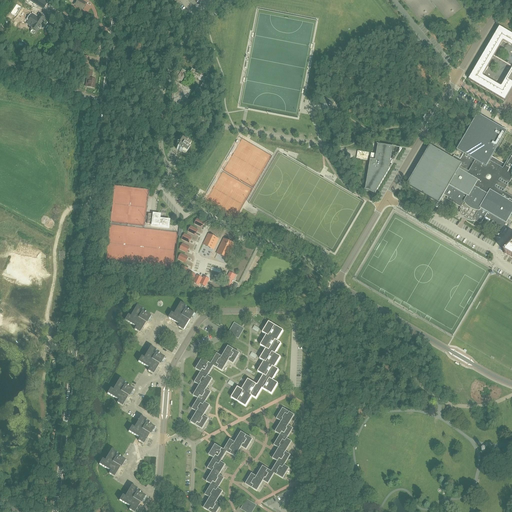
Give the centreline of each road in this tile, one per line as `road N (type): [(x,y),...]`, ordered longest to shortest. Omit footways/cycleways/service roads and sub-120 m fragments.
road 1 (tertiary): [(54,511),(103,102)]
road 2 (unclassified): [(511,383),(337,281)]
road 3 (residential): [(158,113),(177,50),(236,0)]
road 4 (unclassified): [(386,195),(455,77)]
road 5 (residential): [(180,350),(207,313),(289,310)]
road 6 (unclassified): [(213,218),(170,173),(158,113)]
road 7 (unclassified): [(495,250),(386,195)]
